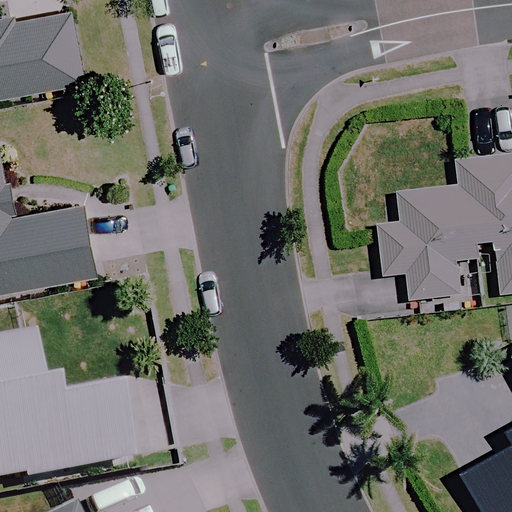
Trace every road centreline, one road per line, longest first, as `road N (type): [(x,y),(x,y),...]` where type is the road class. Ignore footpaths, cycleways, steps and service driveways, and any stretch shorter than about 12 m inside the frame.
road 1 (residential): [(213,49),(281,406),(327,511)]
road 2 (residential): [(511,10),(213,49)]
